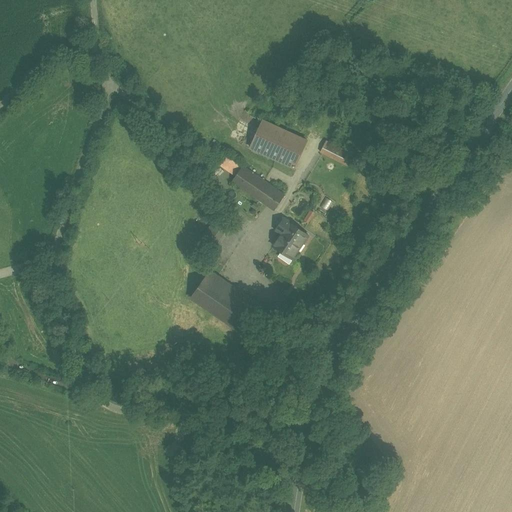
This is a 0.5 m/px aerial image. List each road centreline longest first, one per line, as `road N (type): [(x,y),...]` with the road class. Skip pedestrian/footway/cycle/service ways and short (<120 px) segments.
road 1 (secondary): [(511,88),(362,306),(296,423)]
road 2 (unclassified): [(98,391),(44,268),(86,170),(105,73)]
road 3 (unclassified): [(296,423),(149,408),(98,391)]
road 4 (unclassified): [(105,73),(224,192)]
road 5 (unclassified): [(0,106),(64,54),(87,58),(105,73)]
road 6 (unknown): [(335,351),(239,268)]
